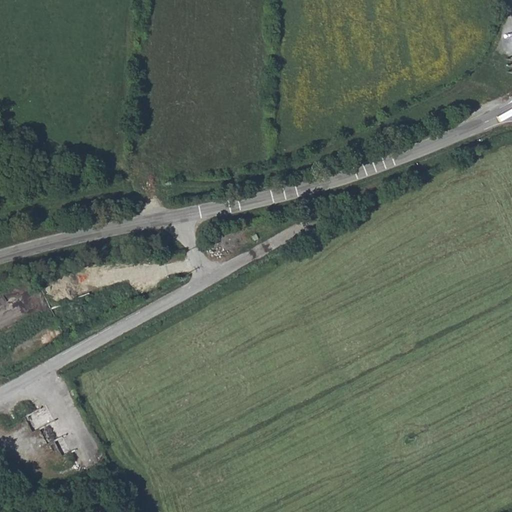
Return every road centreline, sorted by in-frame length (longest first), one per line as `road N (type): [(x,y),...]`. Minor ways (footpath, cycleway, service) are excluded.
road 1 (tertiary): [(0,257),(326,181),(511,110)]
road 2 (unknown): [(179,215),(210,284),(75,362)]
